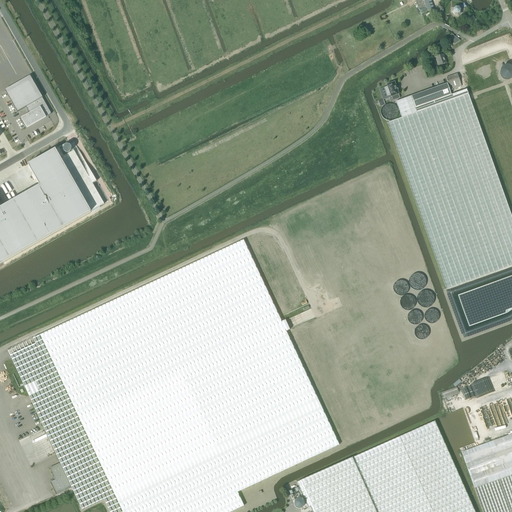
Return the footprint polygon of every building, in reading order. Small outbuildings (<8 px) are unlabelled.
[(414,0),(421,15),(429,11),(428,10),(433,8),(430,0),(414,0)] [(452,12),(454,15),(457,16),(460,13),(461,10),(459,7),(456,6),(453,8),(452,12)] [(452,34),(450,34),(454,44),(460,40),(452,34)] [(429,55),(430,59),(435,57),(438,66),(446,63),(443,54),(437,56),(436,52),(429,55)] [(446,78),(447,83),(450,90),(461,86),(457,74),(446,78)] [(30,76),(5,90),(5,91),(6,93),(17,112),(26,107),(30,113),(22,118),(21,118),(27,128),(46,117),(48,115),(51,114),(30,76)] [(383,88),(379,89),(383,100),(388,98),(387,97),(390,96),(391,97),(393,101),(399,98),(398,95),(399,95),(394,82),(386,84),(387,86),(383,88)] [(401,118),(387,123),(446,289),(511,266),(511,219),(467,90),(451,95),(447,84),(396,102),(401,118)] [(0,263),(91,212),(55,150),(28,165),(40,186),(0,208),(0,263)] [(68,322),(40,335),(99,462),(101,467),(122,511),(230,511),(244,506),(237,492),(339,445),(286,331),(290,330),(289,329),(285,321),(285,320),(282,322),(243,240),(88,313),(73,320),(68,322)] [(35,344),(10,356),(44,429),(56,454),(60,463),(71,488),(72,488),(82,510),(103,499),(109,511),(122,511),(101,467),(99,462),(40,335),(33,339),(35,344)] [(474,511),(434,421),(297,482),(308,508),(310,507),(312,511),(474,511)] [(511,431),(461,450),(474,488),(511,474),(511,431)] [(60,463),(50,468),(54,477),(55,480),(54,480),(51,482),(51,483),(53,486),(55,491),(57,494),(71,488),(60,463)] [(475,489),(474,489),(482,511),(511,511),(511,474),(474,488),(475,489)]
